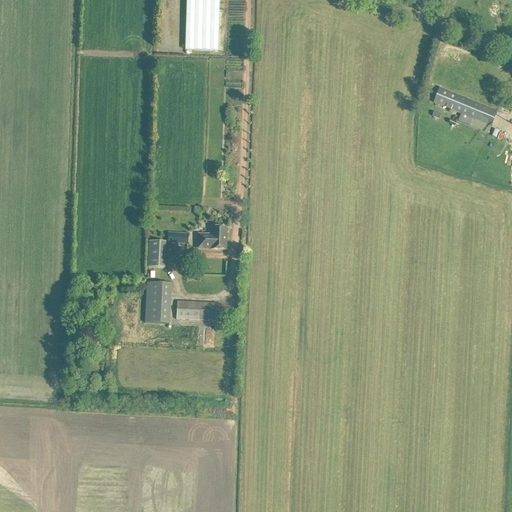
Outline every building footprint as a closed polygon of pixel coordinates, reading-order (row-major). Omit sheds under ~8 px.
[(217,52),(218,0),(186,0),(185,51),(217,52)] [(489,136),(498,113),(440,89),(435,103),(462,114),(458,123),(489,136)] [(227,231),(211,230),(211,237),(198,237),(198,251),(210,251),(210,252),(226,253),(227,231)] [(187,246),(188,234),(167,233),(167,245),(187,246)] [(147,268),(164,269),(166,244),(149,243),(147,268)] [(169,326),(171,287),(147,286),(145,325),(169,326)] [(217,304),(177,302),(176,321),(216,323),(217,304)]
